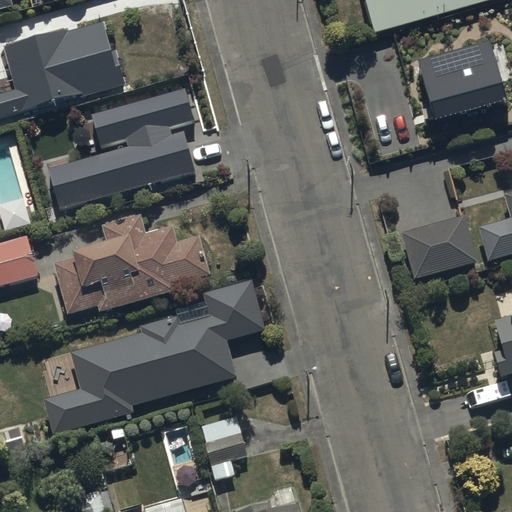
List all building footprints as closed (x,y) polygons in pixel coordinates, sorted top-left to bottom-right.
[(0,0),(0,12),(14,9),(11,0),(0,0)] [(366,0),(375,32),(484,0),(366,0)] [(0,94),(0,117),(125,85),(117,52),(112,53),(105,23),(2,49),(13,91),(0,94)] [(490,39),(418,60),(435,119),(507,99),(490,39)] [(194,123),(185,90),(92,116),(101,148),(126,141),(128,148),(50,171),(61,211),(196,173),(184,132),(172,136),(170,129),(194,123)] [(479,226),(488,259),(511,252),(511,189),(504,192),(511,217),(479,226)] [(76,254),(53,261),(68,311),(97,302),(100,311),(176,289),(174,283),(210,272),(199,233),(177,240),(173,224),(148,232),(142,213),(103,225),(107,239),(74,249),(76,254)] [(415,278),(479,260),(465,214),(402,231),(415,278)] [(0,285),(38,275),(26,234),(0,241),(0,285)] [(265,329),(251,283),(206,296),(212,316),(181,325),(178,316),(141,326),(142,332),(71,352),(82,389),(43,400),(54,435),(135,412),(133,406),(237,377),(226,340),(265,329)] [(511,310),(494,315),(503,347),(495,349),(505,386),(511,384),(511,310)] [(238,415),(201,424),(215,478),(236,473),(232,460),(248,456),(238,415)] [(115,511),(108,487),(76,496),(80,511),(115,511)] [(271,497),(232,507),(233,511),(303,511),(300,497),(273,505),(271,497)]
